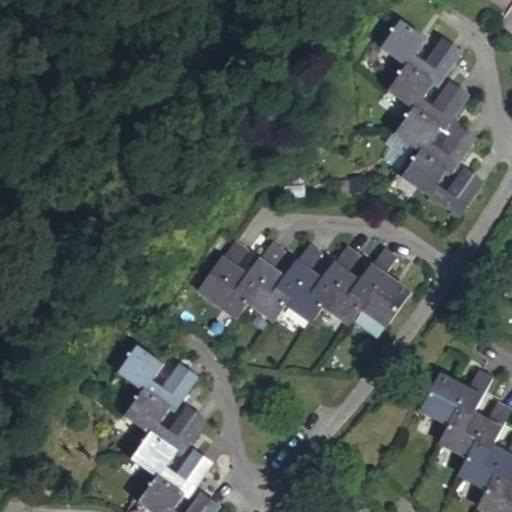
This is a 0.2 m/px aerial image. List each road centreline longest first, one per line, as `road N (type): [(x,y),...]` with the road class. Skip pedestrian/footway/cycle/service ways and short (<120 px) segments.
road 1 (residential): [(441,278),(254,490)]
road 2 (residential): [(441,278),(389,230),(268,219)]
road 3 (residential): [(254,490),(232,455),(214,365)]
road 4 (residential): [(511,166),(486,220),(441,278)]
road 5 (residential): [(511,148),(464,26)]
